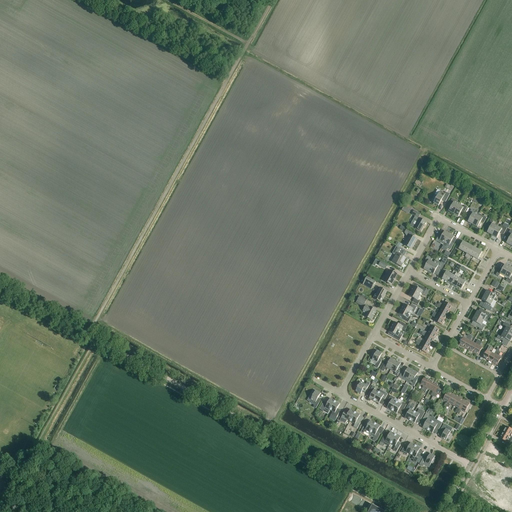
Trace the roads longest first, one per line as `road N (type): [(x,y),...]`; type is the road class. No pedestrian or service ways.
road 1 (track): [(89,334),(404,511)]
road 2 (track): [(247,44),(89,334)]
road 3 (unclassified): [(470,464),(340,393)]
